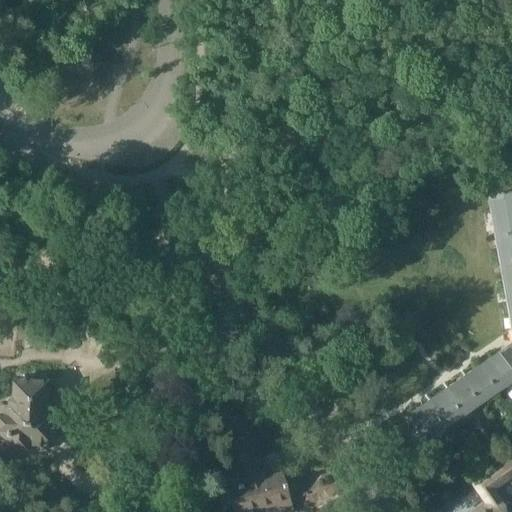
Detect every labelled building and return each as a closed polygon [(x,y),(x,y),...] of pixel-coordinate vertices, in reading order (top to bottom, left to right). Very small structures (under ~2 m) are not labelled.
[(104,60),(91,48),(75,66),(92,81),(102,70),(98,67),(104,60)] [(511,193),(488,198),(491,211),(511,331),(511,354),(502,361),(511,376),(511,193)] [(498,355),(479,368),(495,391),(504,385),(509,391),(511,388),(511,376),(502,361),(498,355)] [(479,368),(462,380),(478,403),(495,391),(479,368)] [(0,406),(0,448),(10,448),(12,452),(19,452),(22,449),(24,449),(24,450),(44,450),(45,436),(49,434),(49,425),(46,422),(47,402),(50,400),(50,391),(47,388),(47,382),(44,382),(42,379),(34,379),(32,381),(14,380),(14,388),(12,389),(12,396),(14,398),(14,400),(7,399),(7,407),(0,406)] [(462,380),(443,393),(460,416),(478,403),(462,380)] [(443,393),(426,405),(442,428),(460,416),(443,393)] [(426,405),(408,417),(413,425),(412,426),(414,430),(416,429),(424,441),(433,434),(437,440),(446,434),(442,428),(426,405)] [(224,420),(242,484),(242,486),(265,480),(246,414),(224,420)] [(511,460),(474,486),(488,506),(479,511),(506,511),(492,491),(511,477),(511,460)] [(281,475),(265,480),(242,486),(242,484),(236,486),(237,488),(228,490),(234,511),(264,504),(266,511),(282,511),(291,510),(281,475)]
